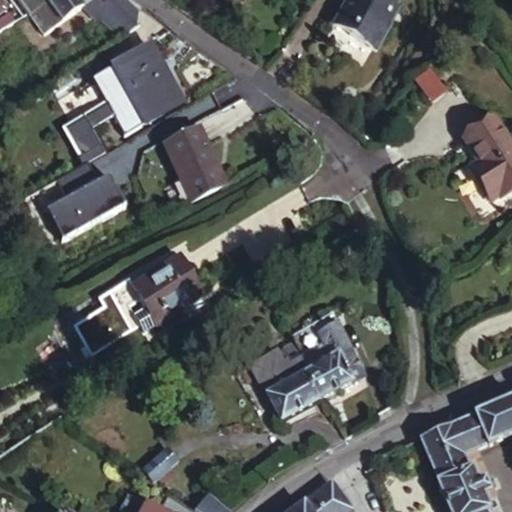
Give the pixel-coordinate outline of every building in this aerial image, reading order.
[(13,0),(24,16),(43,4),(40,0),(13,0)] [(54,23),(92,0),(49,0),(43,4),(24,16),(36,38),(51,29),(46,20),(51,18),(54,23)] [(137,16),(118,0),(92,0),(54,23),(51,18),(46,20),(51,29),(78,13),(91,25),(94,22),(116,42),(134,30),(137,16)] [(338,0),(337,3),(342,6),(331,25),(342,32),(339,38),(366,54),(382,25),(379,23),(391,0),(338,0)] [(342,6),(337,3),(322,29),(339,38),(342,32),(331,25),(342,6)] [(115,71),(133,103),(145,126),(183,105),(152,51),(115,71)] [(428,69),(413,82),(432,104),(447,91),(428,69)] [(111,116),(133,103),(115,71),(93,84),(111,116)] [(460,171),(477,200),(496,189),(498,192),(511,183),(511,169),(488,125),(457,142),(470,165),(460,171)] [(188,203),(221,186),(196,134),(163,151),(188,203)] [(36,193),(60,241),(124,209),(107,175),(96,181),(89,166),(36,193)] [(134,333),(197,301),(176,262),(127,287),(123,280),(92,296),(96,305),(65,320),(75,339),(81,349),(130,325),(134,333)] [(337,328),(332,317),(290,340),(295,348),(301,360),(302,357),(313,351),(316,351),(324,347),(328,333),(335,335),(337,328)] [(324,366),(351,352),(342,337),(335,335),(328,333),(324,347),(316,351),(313,351),(302,357),(301,360),(303,363),(318,354),(324,366)] [(75,339),(70,341),(76,352),(81,349),(75,339)] [(301,360),(295,348),(286,353),(293,367),(287,370),(280,356),(279,355),(252,369),(282,425),(321,404),(307,379),(311,377),(303,363),(301,360)] [(307,379),(321,404),(325,402),(327,402),(330,402),(333,401),(336,398),(338,394),(359,383),(355,376),(362,372),(351,352),(324,366),(318,354),(303,363),(311,377),(307,379)] [(286,353),(280,356),(287,370),(293,367),(286,353)] [(362,372),(355,376),(359,383),(366,380),(362,372)] [(511,439),(511,402),(420,442),(452,511),(490,511),(485,498),(490,496),(484,482),(478,484),(471,469),(469,469),(463,456),(474,451),(475,455),(477,454),(485,451),(511,439)] [(156,482),(178,461),(168,450),(146,471),(156,482)] [(475,455),(474,451),(463,456),(469,469),(471,469),(478,484),(484,482),(489,480),(477,454),(475,455)] [(494,485),(491,479),(489,480),(484,482),(490,496),(495,494),(497,493),(494,485)] [(294,511),(352,511),(332,484),(294,511)] [(503,511),(495,494),(490,496),(485,498),(490,511),(503,511)] [(195,511),(215,511),(219,509),(208,498),(195,511)]
